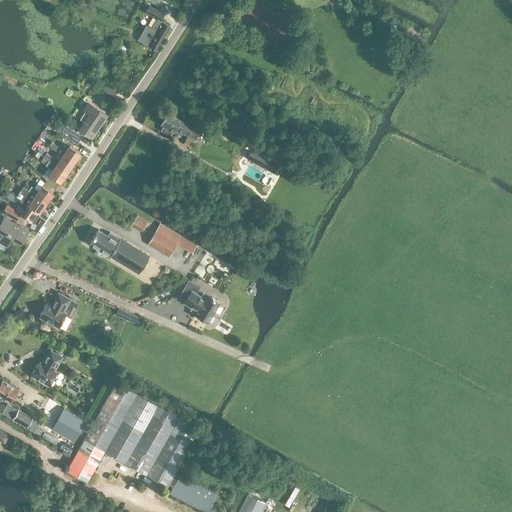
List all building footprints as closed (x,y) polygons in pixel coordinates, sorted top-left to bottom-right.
[(144,28),(137,40),(143,43),(156,51),(169,28),(170,26),(169,26),(160,20),(164,14),(149,6),(145,12),(157,19),(152,27),(150,31),(144,28)] [(391,33),(399,32),(397,24),(390,25),(391,33)] [(310,61),(314,53),(307,50),(305,48),(301,56),(303,57),(310,61)] [(93,86),(98,78),(90,73),(85,81),(93,86)] [(112,99),(117,91),(106,85),(101,93),(112,99)] [(91,137),(105,115),(89,104),(79,119),(84,121),(79,129),(91,137)] [(193,127),(167,112),(161,124),(163,126),(160,131),(171,137),(175,129),(187,136),(184,142),(192,147),(201,132),(207,135),(208,132),(194,124),(193,127)] [(57,125),(54,130),(69,139),(74,130),(65,125),(63,128),(57,125)] [(73,163),(80,153),(69,146),(62,156),(73,163)] [(271,172),(274,165),(250,151),(246,158),(271,172)] [(73,163),(62,156),(58,153),(55,158),(59,160),(55,165),(66,173),(73,163)] [(66,173),(55,165),(48,160),(43,157),(41,160),(46,164),(45,165),(48,167),(53,170),(49,175),(59,183),(66,173)] [(28,191),(45,203),(52,193),(41,186),(37,190),(31,186),(30,187),(25,184),(22,187),(28,191)] [(38,212),(45,203),(28,191),(22,187),(20,191),(16,197),(38,212)] [(32,222),(38,212),(16,197),(13,201),(18,204),(18,205),(24,210),(21,215),(32,222)] [(15,221),(20,213),(6,205),(1,212),(15,221)] [(141,231),(147,221),(137,215),(130,225),(141,231)] [(21,239),(26,231),(4,218),(0,224),(0,227),(4,230),(0,236),(0,241),(6,245),(12,234),(21,239)] [(160,223),(147,244),(153,248),(168,257),(176,244),(181,236),(160,223)] [(106,235),(97,229),(89,243),(138,273),(148,257),(108,232),(106,235)] [(191,291),(184,303),(196,310),(194,314),(207,322),(208,321),(210,322),(212,322),(214,318),(214,316),(212,315),(219,303),(214,299),(214,298),(212,297),(212,298),(206,295),(204,298),(191,291)] [(72,306),(67,303),(69,299),(57,292),(50,305),(47,303),(39,317),(57,327),(65,313),(67,315),(72,306)] [(138,323),(142,316),(118,306),(115,313),(138,323)] [(53,371),(61,357),(49,350),(41,364),(38,362),(30,376),(48,386),(56,372),(53,371)] [(180,465),(201,428),(116,380),(65,470),(87,482),(105,450),(168,486),(169,484),(173,486),(170,493),(207,511),(209,511),(218,494),(182,476),(186,468),(180,465)] [(16,389),(1,381),(0,383),(0,397),(8,402),(12,396),(16,399),(20,392),(16,390),(16,389)] [(7,404),(1,413),(12,419),(39,435),(41,431),(35,427),(38,422),(17,410),(7,404)] [(74,442),(86,421),(63,408),(51,429),(74,442)] [(261,511),(266,503),(248,494),(238,511),(261,511)]
